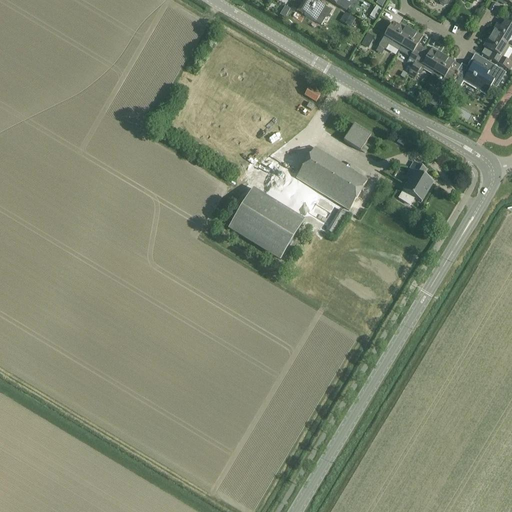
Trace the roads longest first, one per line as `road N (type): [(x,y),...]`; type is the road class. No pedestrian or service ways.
road 1 (tertiary): [(297,511),(487,192),(492,168)]
road 2 (tertiary): [(492,168),(211,0)]
